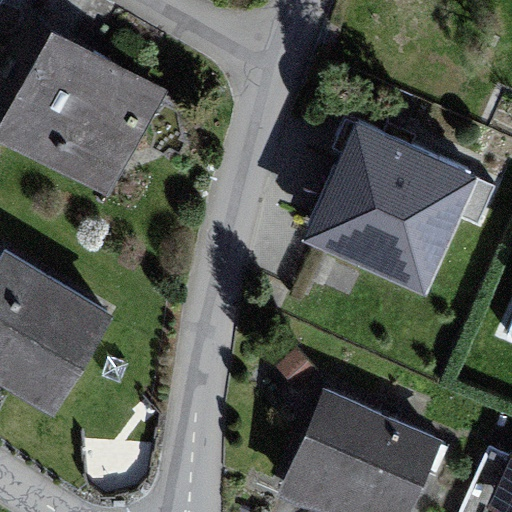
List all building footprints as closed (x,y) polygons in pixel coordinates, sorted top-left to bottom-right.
[(171,95),(60,35),(1,142),(112,203),(171,95)] [(475,169),(355,115),(306,223),(426,277),(475,169)] [(116,312),(6,248),(0,259),(0,369),(61,405),(116,312)] [(414,511),(444,444),(325,392),(281,492),(325,511),(414,511)] [(511,511),(511,472),(496,511),(511,511)]
